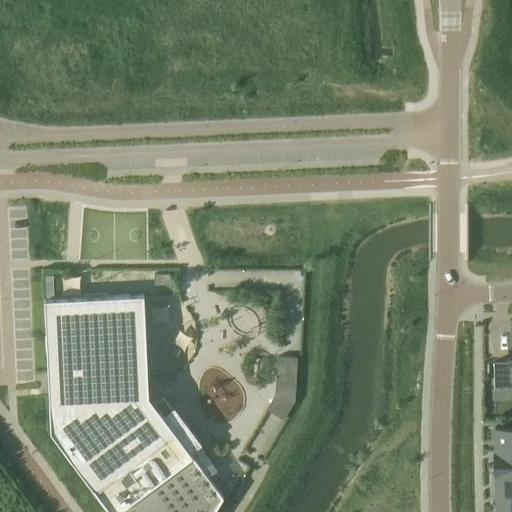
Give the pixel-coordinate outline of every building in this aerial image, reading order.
[(154,273),(154,285),(170,286),(170,279),(170,273),(163,273),(154,273)] [(79,297),(45,299),(50,408),(51,429),(112,511),(213,511),(214,511),(223,496),(209,476),(217,470),(199,445),(202,442),(187,422),(174,406),(171,408),(163,397),(155,403),(149,395),(144,294),(105,296),(101,296),(85,297),(79,297)] [(510,361),(494,361),(494,387),(511,386),(511,329),(510,330),(510,345),(509,345),(510,361)] [(271,402),(266,409),(284,419),(287,413),(293,404),(295,401),(295,397),(296,389),(296,387),(296,386),(296,382),(297,370),(297,357),(287,357),(277,356),(275,394),(271,402)] [(511,450),(511,426),(495,427),(496,450),(494,450),(494,451),(511,450)] [(262,444),(263,444),(270,437),(262,429),(248,443),(255,451),(262,444)] [(511,450),(494,451),(495,473),(511,472),(511,450)] [(495,474),(496,474),(496,495),(511,495),(511,472),(495,473),(495,474)] [(511,511),(511,495),(496,495),(496,511),(511,511)]
